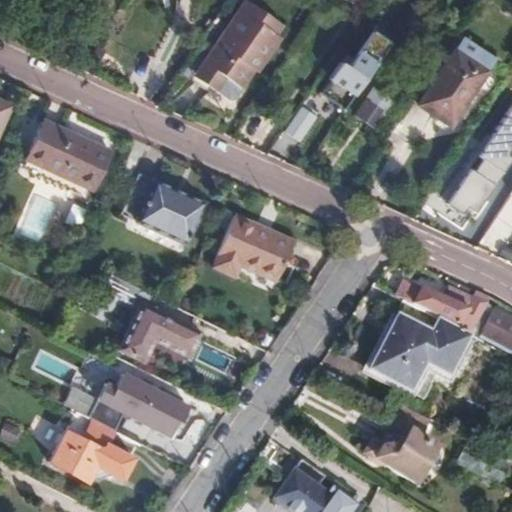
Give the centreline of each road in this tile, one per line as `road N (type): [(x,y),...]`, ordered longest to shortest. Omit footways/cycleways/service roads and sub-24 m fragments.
road 1 (residential): [(384,236),(0,59)]
road 2 (residential): [(384,236),(199,511)]
road 3 (residential): [(511,304),(384,236)]
